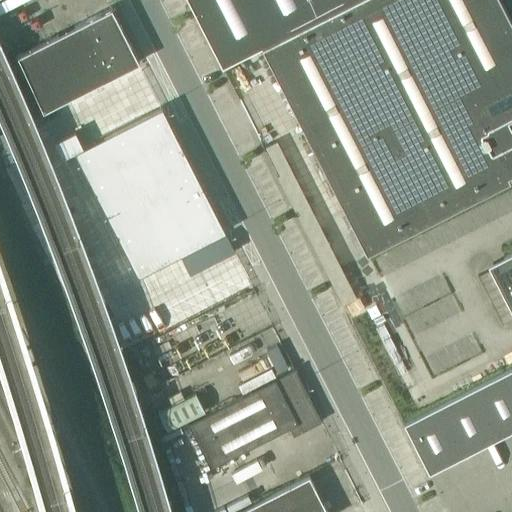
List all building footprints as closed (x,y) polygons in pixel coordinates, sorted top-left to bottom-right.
[(511,24),(499,0),(187,0),(221,65),(261,45),(366,252),(509,179),(507,175),(510,173),(511,176),(511,24)] [(139,62),(111,7),(17,54),(44,109),(139,62)] [(162,107),(74,151),(137,275),(225,230),(162,107)] [(190,273),(234,250),(226,234),(157,270),(165,285),(189,273),(190,273)] [(511,252),(487,265),(511,314),(511,252)] [(511,511),(511,367),(403,422),(428,472),(511,429),(511,511)] [(295,368),(187,422),(211,468),(288,427),(293,435),(321,420),(295,368)] [(327,511),(308,475),(235,511),(327,511)]
